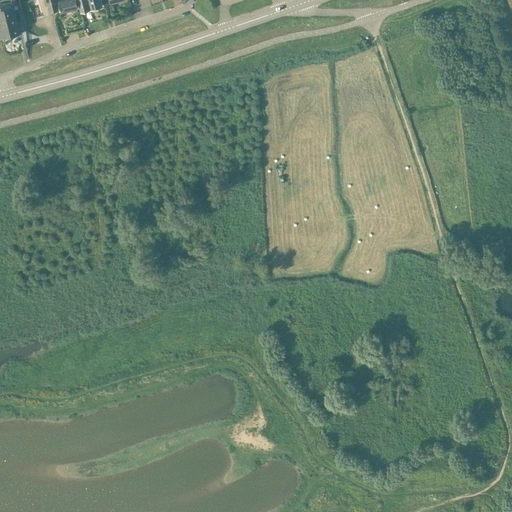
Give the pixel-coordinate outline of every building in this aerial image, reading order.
[(12,0),(0,3),(0,21),(4,37),(20,33),(12,0)] [(43,0),(46,7),(48,6),(50,12),(58,9),(55,0),(43,0)] [(58,0),(61,11),(78,7),(75,0),(58,0)] [(78,0),(81,11),(90,9),(87,0),(78,0)] [(88,0),(91,9),(102,6),(100,0),(88,0)]
